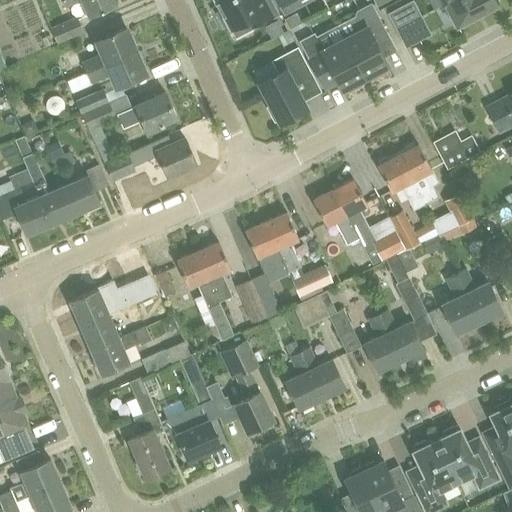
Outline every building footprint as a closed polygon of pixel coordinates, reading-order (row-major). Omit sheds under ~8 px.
[(82,0),(89,15),(116,3),(114,0),(62,0),(66,6),(79,0),(82,0)] [(269,0),(215,0),(220,10),(217,12),(224,26),(228,24),(230,28),(247,19),(251,27),(276,13),(269,0)] [(278,0),(285,13),(306,2),(305,0),(278,0)] [(449,0),(445,3),(458,28),(477,18),(475,15),(499,2),(497,0),(449,0)] [(387,34),(371,3),(357,10),(355,17),(361,29),(344,37),(365,77),(370,75),(372,79),(385,72),(383,68),(388,65),(379,48),(381,47),(382,44),(379,39),(387,34)] [(410,22),(401,5),(387,12),(396,29),(410,22)] [(57,43),(84,32),(77,15),(50,27),(57,43)] [(283,32),(276,20),(264,27),(270,39),(283,32)] [(410,22),(396,29),(405,46),(419,39),(410,22)] [(96,39),(101,52),(82,60),(86,72),(136,51),(126,27),(96,39)] [(360,80),(365,77),(344,37),(321,50),(312,33),(300,40),(325,88),(338,81),(342,89),(347,87),(349,91),(362,84),(360,80)] [(311,70),(297,46),(271,60),(277,71),(258,81),(271,104),(267,106),(275,120),(278,119),(280,122),(307,108),(294,84),(301,80),(299,76),(311,70)] [(62,49),(49,56),(55,66),(68,60),(62,49)] [(110,73),(116,87),(146,74),(136,51),(86,72),(67,80),(72,91),(91,83),(91,81),(110,73)] [(103,88),(76,99),(82,113),(108,101),(103,89),(103,88)] [(132,106),(117,113),(124,127),(141,119),(146,129),(147,132),(164,124),(163,123),(176,117),(165,92),(132,106)] [(511,93),(488,106),(500,129),(511,122),(511,93)] [(108,101),(82,113),(88,128),(100,123),(115,116),(108,101)] [(100,123),(88,128),(98,150),(110,146),(100,123)] [(447,168),(480,151),(471,134),(461,140),(455,129),(433,141),(447,168)] [(28,167),(27,168),(32,181),(38,194),(50,223),(75,213),(63,184),(50,190),(34,152),(32,152),(25,135),(16,139),(28,167)] [(167,175),(196,162),(185,137),(155,150),(167,175)] [(407,149),(398,154),(424,203),(438,195),(433,185),(439,182),(418,143),(415,145),(414,141),(405,146),(407,149)] [(74,162),(69,151),(51,158),(56,170),(74,162)] [(127,151),(104,162),(113,181),(136,171),(127,151)] [(380,163),(378,164),(391,190),(401,185),(413,208),(424,203),(398,154),(389,158),(387,155),(379,160),(380,163)] [(8,176),(13,187),(8,190),(27,233),(50,223),(38,194),(25,199),(20,186),(32,181),(27,168),(8,176)] [(100,202),(87,174),(63,184),(75,213),(100,202)] [(353,177),(333,188),(358,237),(361,243),(370,261),(373,265),(384,259),(385,258),(396,252),(404,249),(394,228),(386,233),(374,239),(369,228),(358,207),(366,203),(353,177)] [(333,188),(312,199),(326,224),(334,220),(346,243),(358,237),(333,188)] [(4,191),(0,192),(0,217),(0,219),(14,214),(4,191)] [(452,215),(434,225),(438,234),(470,219),(457,193),(444,200),(452,215)] [(388,216),(394,228),(404,249),(409,247),(423,241),(437,234),(438,234),(434,225),(433,222),(414,232),(402,209),(388,216)] [(301,274),(298,267),(301,265),(290,241),(298,238),(287,211),(266,220),(289,273),(288,273),(299,296),(332,281),(324,263),(301,274)] [(470,219),(438,234),(441,241),(474,226),(470,219)] [(256,256),(257,256),(263,268),(270,264),(276,278),(288,273),(289,273),(266,220),(245,229),(256,256)] [(437,234),(423,241),(428,252),(442,246),(437,234)] [(511,264),(511,251),(504,256),(493,234),(485,238),(501,270),(511,264)] [(233,295),(222,271),(230,268),(219,241),(198,250),(220,301),(233,295)] [(404,249),(396,252),(406,272),(418,266),(409,247),(404,249)] [(222,339),(234,333),(220,301),(198,250),(177,259),(188,286),(197,282),(222,339)] [(511,264),(501,270),(511,290),(511,264)] [(456,273),(479,321),(502,309),(488,281),(475,287),(465,268),(456,273)] [(166,269),(154,275),(164,295),(176,290),(166,269)] [(264,311),(278,305),(264,273),(250,279),(264,311)] [(479,321),(456,273),(446,277),(455,297),(442,303),(455,332),(479,321)] [(427,313),(408,276),(395,283),(413,320),(427,313)] [(250,279),(250,278),(235,284),(252,322),(266,316),(264,311),(250,279)] [(80,325),(109,312),(98,288),(70,300),(80,325)] [(303,327),(328,315),(318,293),(293,305),(303,327)] [(346,352),(361,345),(342,308),(328,315),(346,352)] [(378,313),(400,358),(423,347),(410,320),(396,327),(388,309),(378,313)] [(109,312),(80,325),(91,349),(119,336),(109,312)] [(273,327),(285,322),(280,312),(268,318),(273,327)] [(400,358),(378,313),(369,318),(377,336),(364,343),(377,370),(400,358)] [(145,325),(119,336),(91,349),(101,373),(130,361),(125,349),(139,342),(140,345),(151,339),(145,325)] [(171,362),(190,354),(184,340),(141,358),(147,372),(171,362)] [(248,431),(250,430),(251,434),(264,428),(263,424),(273,419),(259,390),(258,391),(249,370),(259,365),(247,340),(222,352),(234,377),(236,376),(245,397),(234,402),(248,431)] [(300,351),(321,396),(345,385),(332,358),(318,365),(309,346),(300,351)] [(321,396),(300,351),(290,356),(299,374),(285,380),(298,407),(321,396)] [(0,380),(9,377),(0,356),(0,380)] [(198,368),(186,373),(200,406),(212,400),(206,385),(198,368)] [(9,377),(0,380),(0,434),(8,431),(10,436),(2,453),(5,460),(33,448),(26,432),(24,433),(20,426),(27,423),(7,378),(9,377)] [(139,473),(143,471),(145,476),(169,466),(154,433),(163,429),(142,378),(130,383),(143,414),(133,418),(140,433),(129,438),(138,460),(134,461),(139,473)] [(224,396),(217,381),(206,385),(212,400),(222,424),(237,417),(226,395),(224,396)] [(511,400),(489,410),(491,414),(489,415),(496,429),(483,435),(508,488),(511,485),(511,400)] [(209,419),(202,422),(196,406),(165,419),(173,436),(177,434),(187,458),(220,444),(209,419)] [(436,440),(456,482),(471,474),(478,489),(501,478),(482,438),(469,444),(461,428),(458,429),(457,426),(446,431),(447,434),(436,440)] [(456,482),(436,440),(425,445),(423,441),(412,446),(414,450),(411,451),(419,468),(406,474),(424,511),(430,511),(449,503),(441,489),(456,482)] [(31,494),(61,481),(50,458),(21,470),(25,480),(9,487),(9,489),(0,493),(0,503),(1,507),(16,501),(31,494)] [(374,460),(362,466),(384,511),(394,505),(397,511),(421,511),(413,493),(402,499),(384,460),(376,464),(374,460)] [(380,511),(384,511),(362,466),(351,471),(353,475),(345,478),(360,511),(380,511)] [(61,481),(31,494),(38,511),(54,511),(71,505),(61,481)] [(511,486),(503,491),(508,506),(511,505),(511,486)] [(20,511),(16,501),(1,507),(3,511),(20,511)]
